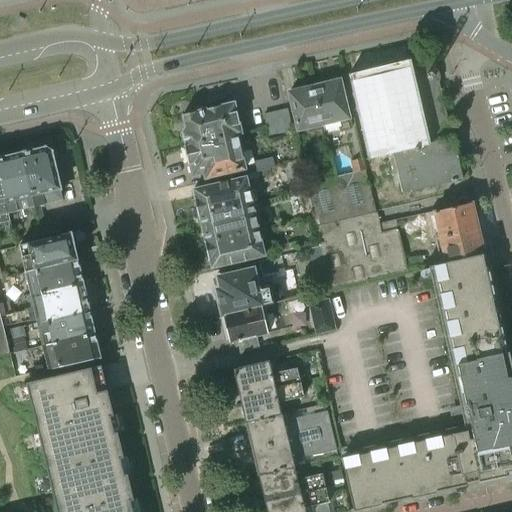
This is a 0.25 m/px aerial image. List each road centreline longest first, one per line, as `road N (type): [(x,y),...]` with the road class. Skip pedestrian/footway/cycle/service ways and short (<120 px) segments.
road 1 (residential): [(195,511),(109,92)]
road 2 (secondary): [(109,92),(161,68),(465,1)]
road 3 (secondary): [(358,0),(156,45),(102,41)]
road 4 (residential): [(475,32),(469,82),(511,251)]
